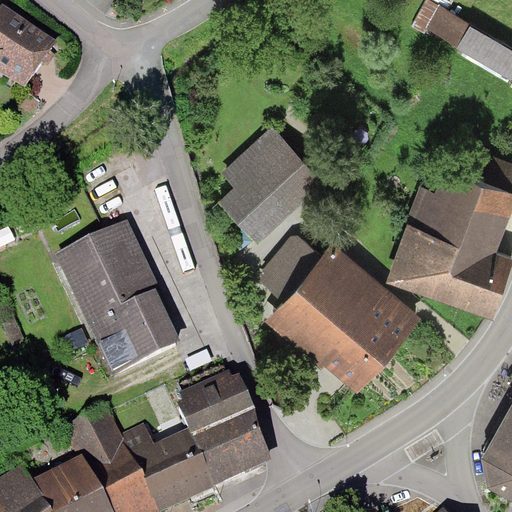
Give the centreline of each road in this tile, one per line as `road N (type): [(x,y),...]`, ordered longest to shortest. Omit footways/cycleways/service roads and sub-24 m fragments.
road 1 (residential): [(120,48),(143,73),(295,491)]
road 2 (residential): [(0,157),(63,109),(120,48)]
